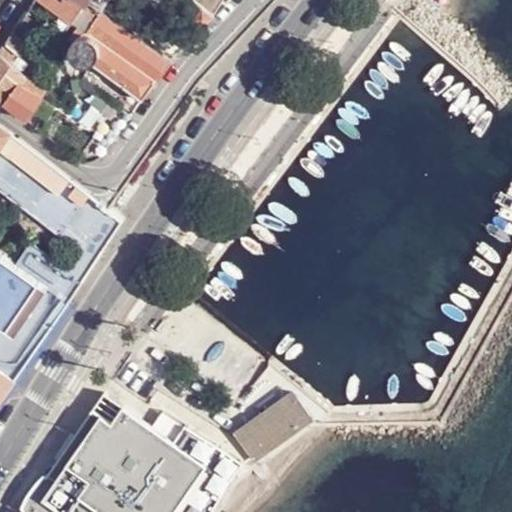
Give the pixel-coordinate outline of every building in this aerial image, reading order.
[(86,1),(85,0),(41,0),(72,21),(83,6),(86,1)] [(91,4),(86,1),(83,6),(96,15),(90,25),(79,22),(69,36),(74,39),(75,37),(76,35),(78,34),(80,32),(81,32),(83,31),(85,30),(88,30),(89,30),(92,30),(94,30),(96,31),(97,32),(100,34),(101,36),(103,38),(104,41),(105,44),(105,45),(104,48),(104,51),(103,53),(101,56),(99,58),(97,59),(95,60),(94,61),(144,99),(173,60),(91,4)] [(204,29),(215,17),(202,8),(192,20),(204,29)] [(27,40),(14,28),(6,40),(19,50),(27,40)] [(75,37),(74,39),(73,42),(73,47),(73,50),(76,55),(78,57),(83,60),(85,61),(88,61),(94,61),(95,60),(97,59),(99,58),(101,56),(103,53),(104,51),(104,48),(105,45),(105,44),(104,41),(103,38),(101,36),(100,34),(97,32),(96,31),(94,30),(92,30),(89,30),(88,30),(85,30),(83,31),(81,32),(80,32),(78,34),(76,35),(75,37)] [(0,47),(0,50),(13,60),(21,51),(19,50),(6,40),(0,47)] [(48,87),(13,60),(0,50),(0,97),(27,119),(48,87)] [(65,268),(84,281),(126,219),(121,216),(113,209),(37,152),(11,131),(7,130),(0,140),(0,190),(79,248),(65,268)] [(121,198),(113,209),(121,216),(129,204),(121,198)] [(0,404),(71,300),(0,251),(0,404)] [(301,398),(245,434),(262,460),(317,424),(301,398)] [(80,432),(25,511),(218,511),(129,450),(138,439),(114,424),(95,411),(80,432)]
